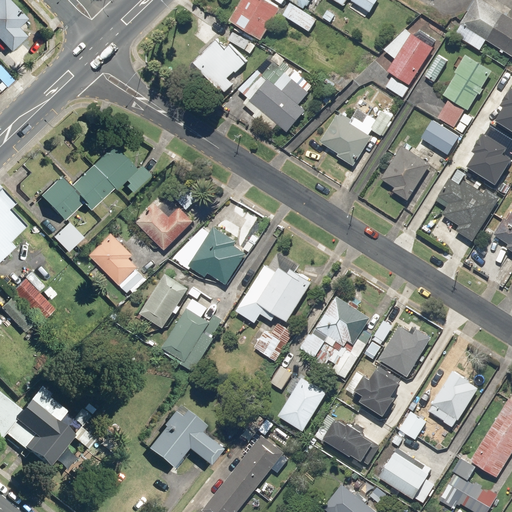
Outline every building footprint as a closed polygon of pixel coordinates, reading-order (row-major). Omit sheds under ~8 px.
[(6,0),(0,0),(0,36),(6,43),(28,21),(6,0)] [(265,0),(243,0),(230,21),(262,41),(281,10),(265,0)] [(289,0),(304,9),(309,0),(289,0)] [(376,0),(349,0),(370,12),(376,0)] [(511,20),(480,0),(475,0),(463,20),(511,51),(511,20)] [(290,3),(282,16),(308,32),(316,18),(290,3)] [(330,28),(324,23),(314,36),(321,41),(330,28)] [(232,31),(227,40),(251,54),(257,44),(232,31)] [(411,34),(388,71),(411,86),(434,49),(411,34)] [(219,38),(190,63),(217,93),(245,68),(219,38)] [(438,56),(425,76),(434,82),(447,62),(438,56)] [(467,57),(444,95),(469,110),(492,72),(467,57)] [(392,77),(386,87),(402,97),(408,87),(392,77)] [(268,80),(250,102),(286,132),(304,111),(268,80)] [(507,104),(497,118),(511,127),(511,91),(505,102),(507,104)] [(448,103),(438,118),(453,127),(463,112),(448,103)] [(371,130),(381,136),(391,119),(381,113),(371,130)] [(337,116),(321,142),(355,163),(371,136),(337,116)] [(435,117),(424,134),(449,151),(460,134),(435,117)] [(478,150),(468,164),(496,182),(511,158),(511,156),(505,151),(508,145),(487,131),(475,148),(478,150)] [(138,162),(134,166),(115,146),(69,186),(59,176),(39,196),(63,220),(81,202),(89,211),(122,181),(132,192),(150,175),(138,162)] [(381,177),(396,187),(393,192),(407,200),(413,189),(429,164),(401,146),(381,177)] [(451,202),(443,215),(459,226),(456,230),(473,241),(500,198),(483,187),(481,191),(466,181),(462,186),(448,178),(439,195),(451,202)] [(0,185),(0,258),(30,230),(8,208),(15,201),(0,185)] [(187,210),(199,198),(189,188),(177,199),(187,210)] [(137,221),(164,247),(191,220),(164,194),(137,221)] [(511,214),(496,238),(511,247),(511,214)] [(68,224),(53,237),(65,252),(81,239),(68,224)] [(213,228),(188,266),(222,288),(247,250),(213,228)] [(37,253),(48,244),(35,229),(25,238),(37,253)] [(93,256),(117,282),(139,262),(115,236),(93,256)] [(295,273),(300,265),(279,251),(274,259),(270,257),(245,296),(286,322),(311,283),(295,273)] [(164,274),(139,314),(163,328),(188,288),(164,274)] [(25,279),(12,290),(39,321),(52,309),(25,279)] [(316,358),(328,338),(350,351),(371,318),(335,296),(317,325),(302,350),(316,358)] [(9,299),(0,306),(0,309),(22,333),(32,324),(9,299)] [(186,309),(162,347),(185,362),(209,323),(186,309)] [(277,324),(272,333),(265,329),(254,349),(275,361),(279,355),(292,333),(277,324)] [(402,324),(381,356),(410,374),(435,335),(420,325),(415,333),(402,324)] [(346,351),(332,372),(344,380),(358,360),(346,351)] [(366,372),(353,392),(386,412),(397,394),(394,391),(402,379),(379,365),(372,375),(366,372)] [(292,372),(282,366),(272,382),(282,388),(292,372)] [(476,389),(453,374),(430,410),(453,425),(476,389)] [(280,416),(303,431),(326,394),(303,379),(280,416)] [(511,393),(472,462),(498,477),(511,452),(511,393)] [(73,438),(28,403),(13,421),(34,437),(22,453),(47,472),(73,438)] [(73,421),(82,427),(88,418),(79,411),(73,421)] [(208,467),(221,451),(202,436),(205,432),(178,412),(147,452),(173,472),(189,452),(208,467)] [(400,429),(415,439),(425,423),(409,413),(400,429)] [(339,415),(325,438),(364,462),(378,438),(339,415)] [(93,443),(81,432),(74,439),(85,450),(93,443)] [(261,436),(203,508),(207,511),(236,511),(284,454),(261,436)] [(412,500),(428,476),(394,454),(378,477),(412,500)] [(457,459),(452,471),(469,478),(474,467),(457,459)] [(459,476),(448,493),(479,511),(488,511),(497,499),(459,476)] [(378,511),(342,483),(324,506),(332,511),(378,511)] [(377,487),(369,495),(380,505),(387,497),(377,487)]
